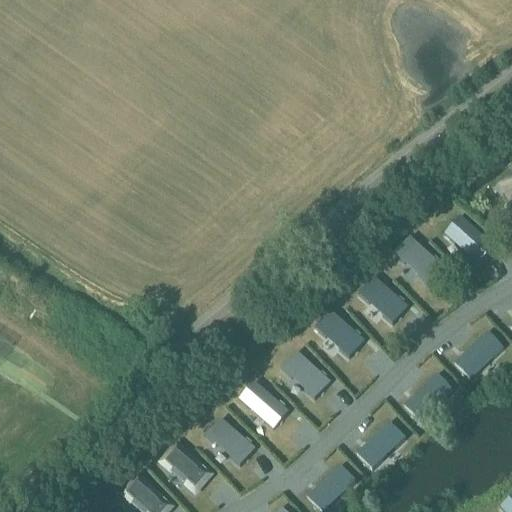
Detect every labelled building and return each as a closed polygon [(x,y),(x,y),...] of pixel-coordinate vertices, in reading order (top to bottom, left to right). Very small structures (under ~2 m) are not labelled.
[(511,177),(501,188),(511,200),(511,177)] [(495,249),(460,218),(444,236),(455,245),(456,244),(470,255),(468,257),(479,267),(495,249)] [(491,236),(500,229),(492,221),(484,228),(491,236)] [(444,270),(410,239),(394,257),(404,266),(406,264),(419,276),(418,278),(428,288),(444,270)] [(408,310),(374,280),(358,297),(369,307),(370,305),(383,317),(382,318),(392,328),(408,310)] [(365,344),(331,313),(315,331),(325,340),(327,338),(340,350),(339,352),(349,362),(365,344)] [(504,351),(488,334),(454,366),(471,382),(481,373),(479,371),(492,359),(494,361),(504,351)] [(331,385),(297,354),(281,371),(291,381),(293,379),(306,391),(304,393),(315,402),(331,385)] [(454,393),(437,376),(404,408),(420,425),(431,415),(429,414),(442,401),(443,403),(454,393)] [(289,414),(255,384),(239,402),(249,411),(251,409),(264,421),(263,422),(273,432),(289,414)] [(256,451),(221,421),(206,439),(216,448),(218,446),(231,458),(230,460),(240,469),(256,451)] [(388,426),(359,456),(376,474),(404,445),(388,426)] [(212,477),(178,447),(162,465),(172,474),(174,472),(187,484),(185,486),(196,495),(212,477)] [(356,485),(340,468),(307,499),(319,511),(327,511),(333,507),(332,505),(345,493),(346,494),(356,485)] [(169,511),(172,509),(138,479),(122,496),(133,506),(134,504),(143,511),(169,511)] [(511,511),(511,498),(501,510),(502,511),(511,511)]
